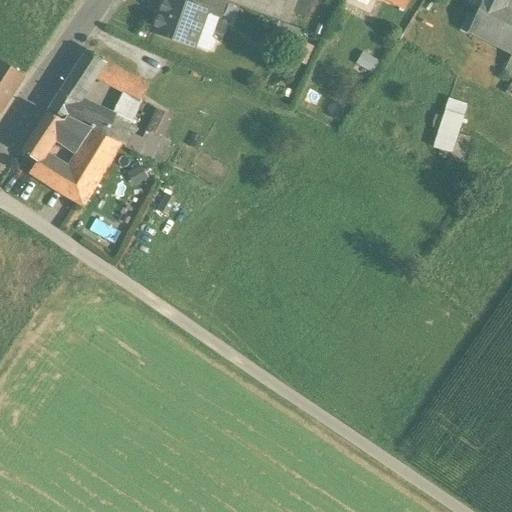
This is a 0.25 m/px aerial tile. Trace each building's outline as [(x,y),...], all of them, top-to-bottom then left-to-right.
[(226,3),(218,0),(188,0),(186,6),(204,12),(203,14),(220,20),(226,3)] [(262,0),(218,0),(226,3),(257,14),(262,0)] [(296,0),(270,0),(269,0),(262,0),(257,14),(287,25),(296,0)] [(384,0),(406,10),(409,0),(384,0)] [(483,0),(468,0),(465,6),(477,12),(483,0)] [(501,0),(483,0),(477,12),(467,33),(510,57),(502,76),(511,80),(511,5),(501,0)] [(186,6),(170,1),(165,16),(160,14),(154,34),(192,47),(203,14),(204,12),(186,6)] [(86,54),(68,82),(80,89),(93,78),(94,78),(98,71),(115,80),(116,78),(121,80),(124,74),(86,54)] [(0,114),(24,78),(0,61),(0,114)] [(145,86),(124,74),(121,80),(116,78),(115,80),(98,71),(94,78),(122,93),(112,115),(113,116),(105,137),(120,144),(126,147),(132,136),(138,126),(129,122),(145,86)] [(68,82),(49,110),(63,119),(76,96),(80,89),(68,82)] [(112,115),(80,102),(81,98),(76,96),(63,119),(91,131),(105,137),(113,116),(112,115)] [(126,147),(160,162),(171,142),(162,138),(172,117),(156,110),(142,139),(132,136),(126,147)] [(462,116),(446,112),(435,149),(450,154),(448,162),(463,167),(471,140),(457,136),(462,116)] [(47,113),(22,153),(36,163),(38,164),(45,154),(58,133),(64,124),(47,113)] [(90,132),(65,123),(64,124),(58,133),(82,145),(90,132)] [(82,145),(68,170),(45,154),(38,164),(36,163),(29,173),(83,206),(120,144),(105,137),(91,131),(90,132),(82,145)]
